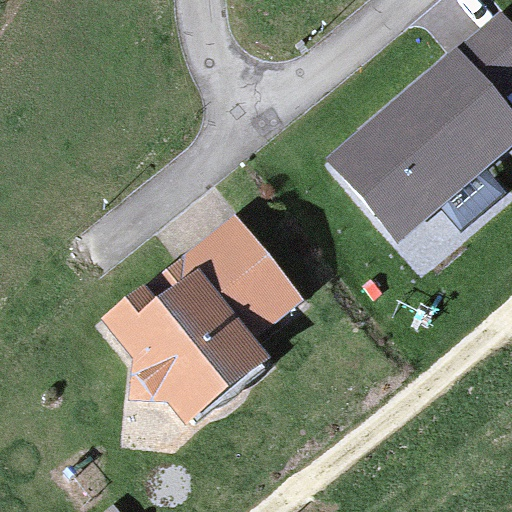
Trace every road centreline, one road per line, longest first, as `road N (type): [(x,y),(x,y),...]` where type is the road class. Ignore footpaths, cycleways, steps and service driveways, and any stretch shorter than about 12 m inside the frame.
road 1 (track): [(511,320),(289,511)]
road 2 (residential): [(260,120),(104,249)]
road 3 (residential): [(407,0),(260,120)]
road 4 (residential): [(260,120),(217,44),(208,0)]
